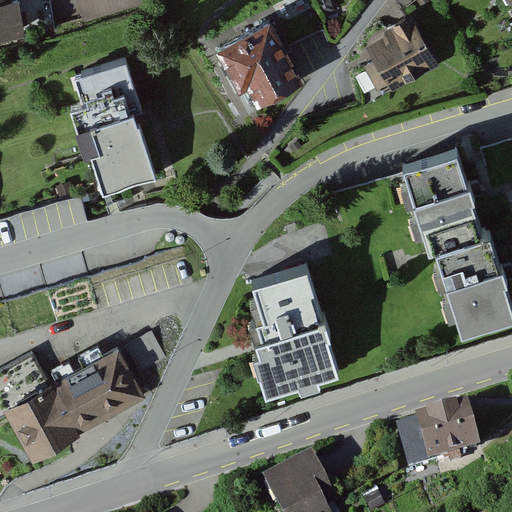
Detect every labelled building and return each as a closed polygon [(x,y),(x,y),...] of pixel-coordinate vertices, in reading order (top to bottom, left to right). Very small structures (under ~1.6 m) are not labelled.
[(0,0),(0,32),(53,24),(49,0),(0,0)] [(147,0),(88,0),(76,4),(84,30),(150,11),(147,0)] [(269,20),(219,46),(240,85),(249,80),(260,100),(300,79),(269,20)] [(415,22),(371,45),(379,61),(368,66),(378,87),(389,81),(392,88),(437,64),(415,22)] [(141,108),(126,58),(82,71),(87,87),(80,89),(84,101),(78,103),(83,119),(76,121),(86,155),(92,153),(99,174),(106,172),(110,188),(156,175),(139,120),(137,121),(134,110),(141,108)] [(483,233),(457,147),(403,163),(406,173),(376,182),(378,190),(335,203),(343,231),(386,218),(384,210),(414,201),(429,249),(436,247),(483,233)] [(511,301),(490,230),(483,233),(436,247),(462,332),(511,317),(511,301)] [(308,269),(254,286),(266,322),(252,326),(262,356),(257,360),(267,394),(336,373),(325,338),(329,337),(308,269)] [(153,332),(126,347),(140,372),(167,357),(153,332)] [(0,414),(12,408),(35,451),(142,393),(118,347),(50,384),(32,351),(0,368),(0,414)] [(477,447),(466,410),(450,414),(448,407),(431,412),(433,419),(398,429),(409,466),(477,447)] [(332,500),(311,460),(270,482),(286,511),(324,511),(321,506),(332,500)] [(362,494),(371,511),(384,504),(376,487),(362,494)]
